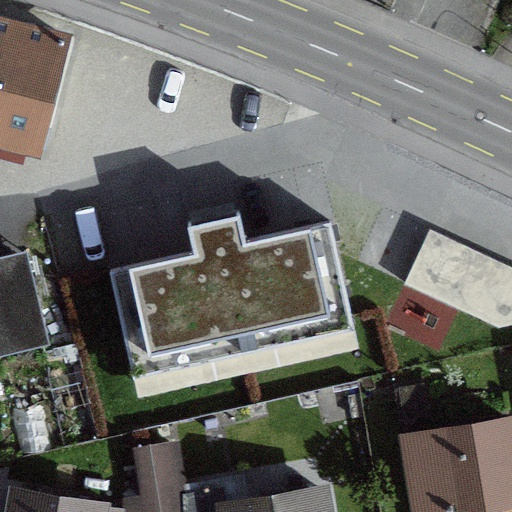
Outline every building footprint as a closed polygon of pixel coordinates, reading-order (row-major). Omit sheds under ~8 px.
[(0,142),(24,149),(28,134),(32,135),(58,37),(0,22),(0,142)] [(223,245),(112,269),(136,374),(353,326),(329,221),(223,245)] [(422,404),(419,389),(396,394),(402,420),(425,415),(424,413),(429,411),(427,403),(422,404)] [(511,462),(505,421),(405,438),(417,511),(481,511),(480,509),(511,503),(511,462)] [(132,452),(139,492),(175,486),(168,447),(132,452)] [(321,511),(319,492),(221,509),(218,489),(208,491),(208,486),(197,488),(198,493),(180,496),(179,511),(321,511)] [(94,511),(95,508),(16,494),(13,511),(94,511)]
